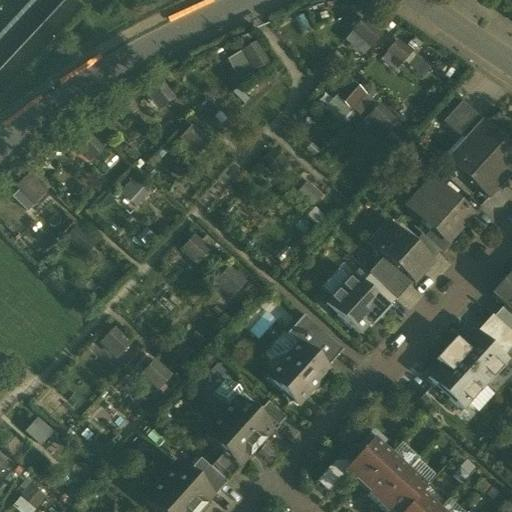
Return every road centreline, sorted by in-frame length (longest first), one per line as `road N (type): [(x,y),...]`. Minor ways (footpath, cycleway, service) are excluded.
road 1 (residential): [(271,481),(511,226)]
road 2 (residential): [(248,0),(115,64),(0,149)]
